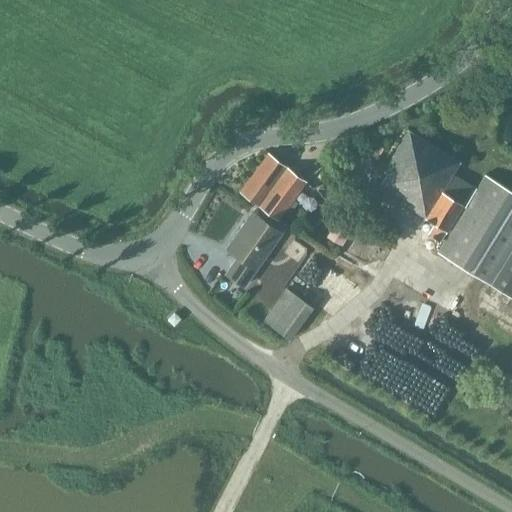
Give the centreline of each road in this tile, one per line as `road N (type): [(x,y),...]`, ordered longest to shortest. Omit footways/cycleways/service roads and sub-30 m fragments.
road 1 (tertiary): [(150,251),(176,231),(227,157),(398,104),(467,56),(507,0)]
road 2 (unclassified): [(511,510),(213,325),(150,251)]
road 3 (track): [(258,450),(185,417),(88,459),(0,451)]
road 4 (track): [(399,251),(466,292),(475,324),(511,362)]
road 5 (tertiary): [(150,251),(89,249),(0,212)]
road 6 (track): [(373,511),(258,450)]
